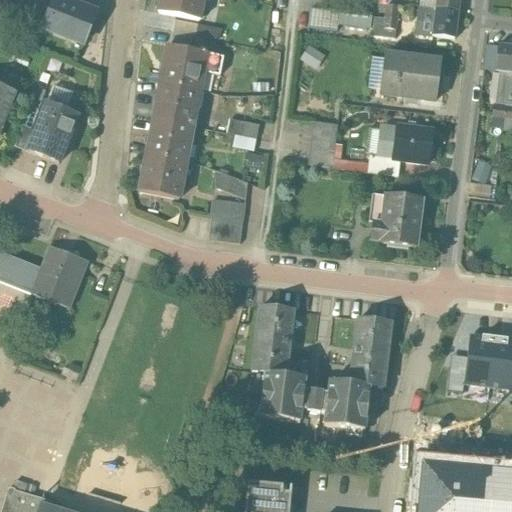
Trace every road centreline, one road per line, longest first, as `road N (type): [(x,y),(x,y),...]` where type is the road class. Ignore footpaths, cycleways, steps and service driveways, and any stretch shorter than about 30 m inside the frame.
road 1 (residential): [(99,221),(198,260),(433,294)]
road 2 (residential): [(446,295),(478,19)]
road 3 (residential): [(125,0),(99,221)]
road 4 (residential): [(433,294),(390,511)]
